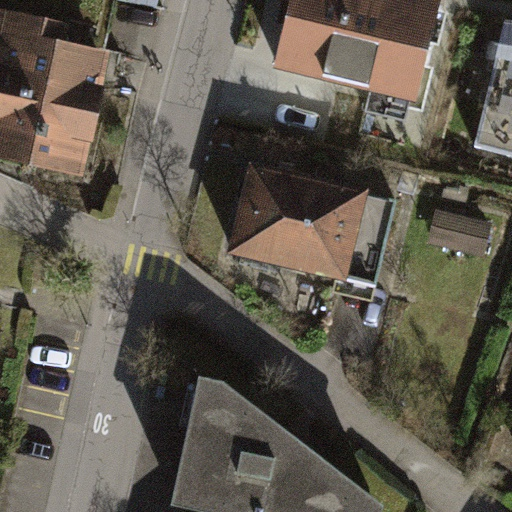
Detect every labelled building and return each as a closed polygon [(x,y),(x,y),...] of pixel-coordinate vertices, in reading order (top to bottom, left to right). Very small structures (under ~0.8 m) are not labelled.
[(93,59),(105,0),(6,0),(1,19),(65,32),(61,52),(93,59)] [(439,11),(395,0),(297,0),(281,67),(417,100),(439,11)] [(0,153),(81,170),(104,61),(93,59),(61,52),(65,32),(1,19),(0,18),(0,68),(2,69),(0,77),(0,153)] [(511,22),(507,22),(478,145),(511,154),(511,22)] [(384,211),(263,182),(242,272),(363,300),(384,211)] [(499,230),(454,217),(444,254),(488,267),(499,230)] [(225,388),(201,383),(177,505),(213,511),(378,511),(380,509),(225,388)]
